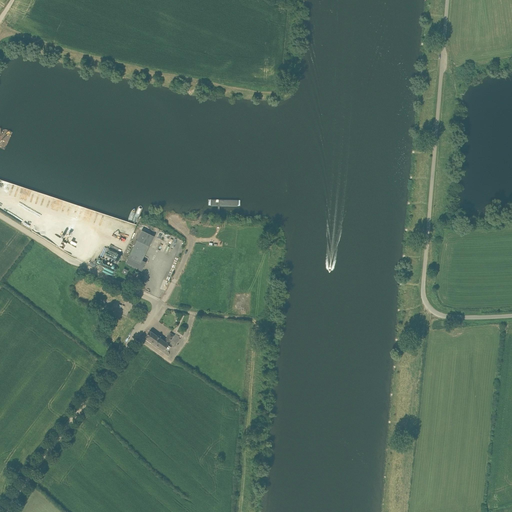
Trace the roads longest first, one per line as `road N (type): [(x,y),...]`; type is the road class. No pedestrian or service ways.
road 1 (unclassified): [(511,315),(441,315),(423,297),(447,0)]
road 2 (unclassified): [(6,511),(156,303)]
road 3 (track): [(237,511),(252,318),(241,317)]
road 4 (track): [(434,312),(423,336),(403,511)]
road 5 (unclassified): [(156,303),(0,214)]
